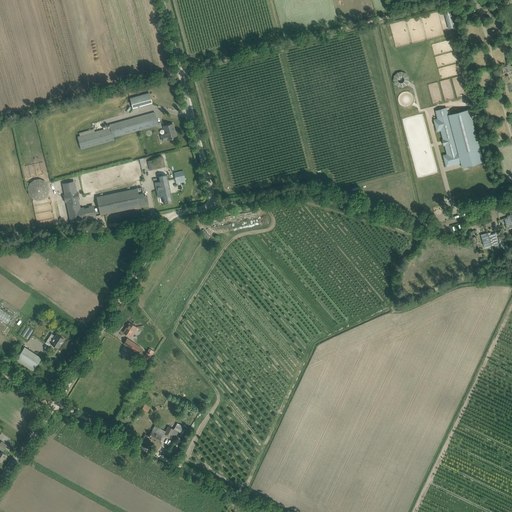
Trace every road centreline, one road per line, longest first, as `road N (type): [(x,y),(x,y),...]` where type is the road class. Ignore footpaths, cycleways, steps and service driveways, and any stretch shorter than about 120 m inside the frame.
road 1 (unclassified): [(0,481),(168,215),(212,205),(161,0)]
road 2 (track): [(454,0),(0,120)]
road 3 (track): [(212,205),(307,188),(416,222),(420,235),(398,265),(396,305),(460,281),(511,279)]
road 4 (track): [(53,403),(262,511)]
road 5 (track): [(168,215),(0,245)]
